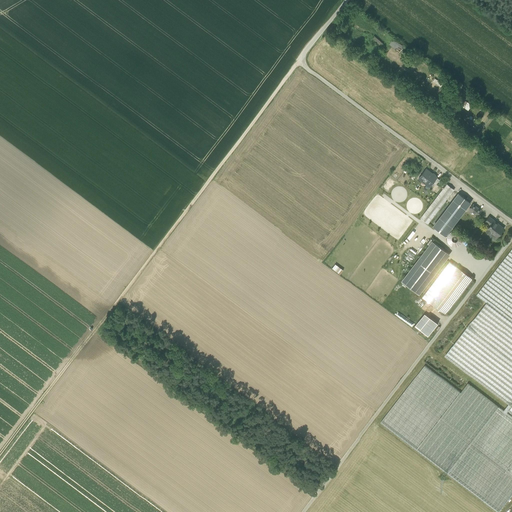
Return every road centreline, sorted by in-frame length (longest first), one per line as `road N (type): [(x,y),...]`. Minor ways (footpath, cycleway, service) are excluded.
road 1 (track): [(297,57),(0,449)]
road 2 (track): [(300,511),(511,234)]
road 3 (residential): [(344,0),(297,57),(511,218)]
